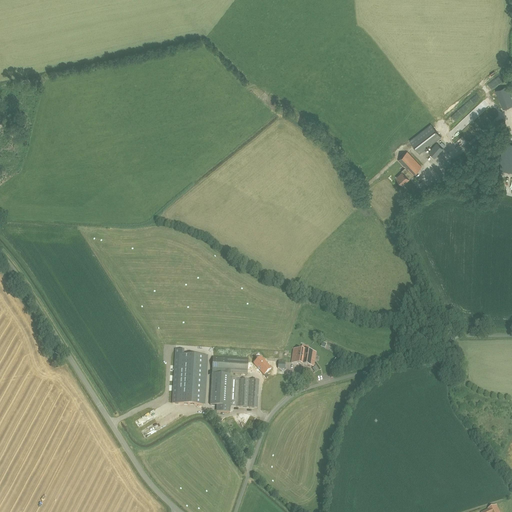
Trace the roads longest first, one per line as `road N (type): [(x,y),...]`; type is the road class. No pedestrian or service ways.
road 1 (unclassified): [(511,335),(459,336),(291,396),(265,425),(235,511)]
road 2 (unclassified): [(177,511),(142,475),(0,254)]
